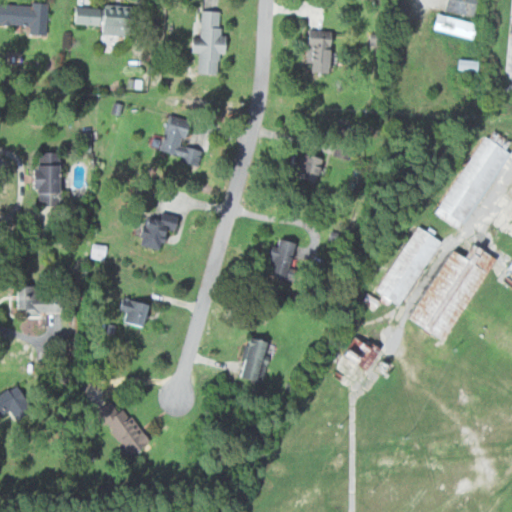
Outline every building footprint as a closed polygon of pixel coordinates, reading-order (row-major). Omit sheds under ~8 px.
[(438,0),(436,7),(466,17),(471,0),(438,0)] [(45,4),(0,1),(0,23),(44,26),(45,4)] [(96,24),(96,34),(118,35),(119,7),(65,6),(65,24),(96,24)] [(194,52),(193,73),(214,74),(217,10),(197,10),(196,36),(186,36),(186,52),(194,52)] [(470,23),(430,12),(426,29),(466,39),(470,23)] [(323,31),(301,31),(301,60),(323,60),(323,31)] [(179,156),(178,161),(189,164),(192,149),(175,146),(180,121),(164,118),(157,152),(179,156)] [(429,213),(453,228),(507,142),(484,127),(429,213)] [(41,205),(66,205),(67,152),(42,151),(41,205)] [(311,184),(318,160),(296,153),(288,176),(311,184)] [(178,222),(154,210),(140,239),(164,251),(178,222)] [(369,293),(393,307),(434,239),(410,225),(369,293)] [(293,279),(303,242),(279,236),(269,273),(293,279)] [(444,247),(399,318),(438,342),(491,260),(464,242),(456,255),(444,247)] [(43,295),(43,285),(20,285),(20,311),(65,311),(65,296),(43,295)] [(241,375),(265,380),(273,340),(249,336),(241,375)] [(148,446),(118,398),(97,411),(127,459),(148,446)]
